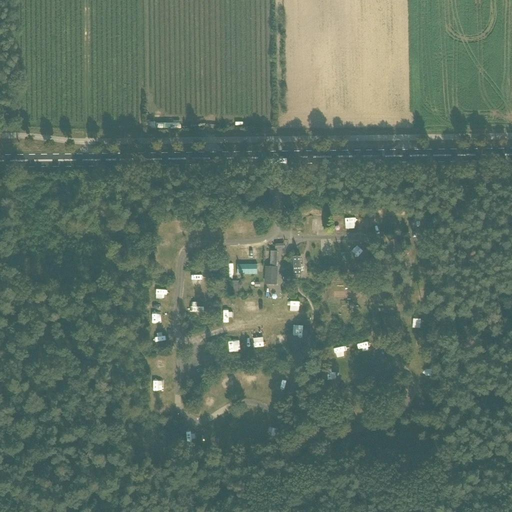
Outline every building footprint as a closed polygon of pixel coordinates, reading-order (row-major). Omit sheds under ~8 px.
[(345,227),(355,227),(355,217),(345,216),(345,227)] [(251,229),(250,222),(241,222),(241,230),(251,229)] [(276,282),(276,266),(277,252),(271,251),(270,265),(266,265),(266,281),(276,282)] [(259,263),(235,263),(235,274),(258,274),(259,263)] [(421,264),(420,276),(428,276),(429,265),(421,264)] [(244,310),(256,309),(255,300),(244,301),(244,310)] [(293,325),(293,336),(304,336),(304,325),(293,325)] [(427,347),(427,336),(414,336),(414,347),(427,347)] [(228,342),(228,351),(238,351),(238,342),(228,342)] [(157,367),(166,367),(165,358),(157,358),(157,367)] [(423,380),(434,380),(433,369),(423,370),(423,380)] [(223,386),(233,385),(232,376),(222,377),(223,386)] [(274,389),(285,392),(288,382),(277,379),(274,389)] [(296,412),(309,410),(309,403),(295,405),(296,412)]
